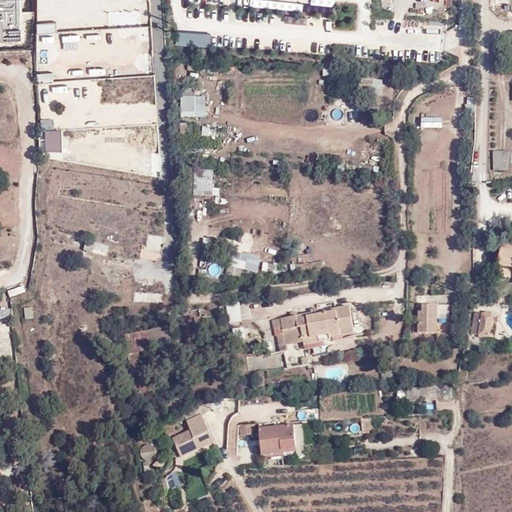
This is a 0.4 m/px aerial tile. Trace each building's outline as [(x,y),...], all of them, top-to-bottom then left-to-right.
[(0,0),(0,40),(19,39),(19,0),(0,0)] [(451,0),(421,0),(422,9),(451,9),(451,0)] [(438,11),(414,10),(413,22),(437,24),(438,11)] [(438,46),(439,55),(456,54),(456,40),(426,40),(426,46),(438,46)] [(362,88),(373,90),(372,97),(380,98),(383,83),(364,80),(362,88)] [(180,98),(180,119),(206,119),(206,98),(180,98)] [(421,131),(442,130),(442,120),(421,120),(421,131)] [(202,128),(201,137),(215,140),(217,130),(202,128)] [(494,152),(494,170),(508,170),(507,152),(494,152)] [(214,171),(195,170),(194,195),(212,196),(214,171)] [(204,237),(221,239),(222,233),(205,230),(204,237)] [(82,251),(85,241),(68,236),(65,245),(82,251)] [(95,243),(92,254),(106,258),(109,247),(95,243)] [(511,246),(503,245),(501,254),(498,254),(497,256),(496,258),(497,260),(499,262),(500,262),(499,263),(511,264),(511,246)] [(260,259),(242,254),(240,262),(231,259),(227,274),(240,278),(243,270),(256,274),(260,259)] [(203,271),(216,281),(224,271),(211,261),(203,271)] [(164,285),(135,284),(135,292),(174,293),(175,277),(164,276),(164,285)] [(240,303),(227,304),(230,324),(242,323),(240,303)] [(437,329),(438,306),(423,306),(422,312),(419,312),(419,329),(437,329)] [(273,321),(274,329),(282,328),(284,335),(277,336),(280,353),(288,351),(287,346),(304,343),(305,347),(320,344),(319,343),(330,341),(330,338),(354,334),(350,308),(331,311),(332,313),(319,315),(318,309),(311,310),(311,314),(299,316),(298,312),(291,314),(291,318),(273,321)] [(25,320),(33,319),(32,309),(24,310),(25,320)] [(472,335),(490,337),(493,316),(475,313),(472,335)] [(171,344),(168,327),(124,335),(128,353),(171,344)] [(284,335),(282,328),(274,329),(275,337),(277,336),(284,335)] [(233,331),(236,342),(244,340),(241,329),(233,331)] [(381,373),(382,381),(396,379),(394,371),(381,373)] [(453,400),(452,384),(437,385),(439,401),(453,400)] [(429,385),(430,400),(437,399),(437,385),(429,385)] [(191,431),(173,439),(181,457),(181,458),(182,457),(214,443),(202,415),(186,421),(191,431)] [(372,431),(371,417),(361,418),(362,432),(372,431)] [(254,425),(240,426),(241,436),(255,435),(254,425)] [(306,446),(303,425),(280,427),(282,451),(297,449),(297,447),(306,446)] [(283,455),(280,427),(260,430),(263,457),(283,455)] [(156,456),(157,453),(156,450),(155,448),(153,446),(150,445),(147,445),(144,446),(142,448),(140,450),(140,453),(140,456),(142,459),(144,461),(147,462),(150,462),(153,461),(155,459),(156,456)] [(307,454),(306,446),(297,447),(297,449),(282,451),(283,457),(307,454)] [(174,470),(173,473),(167,477),(166,480),(168,491),(186,485),(182,472),(184,461),(182,457),(181,458),(181,457),(176,459),(176,465),(176,467),(174,470)]
